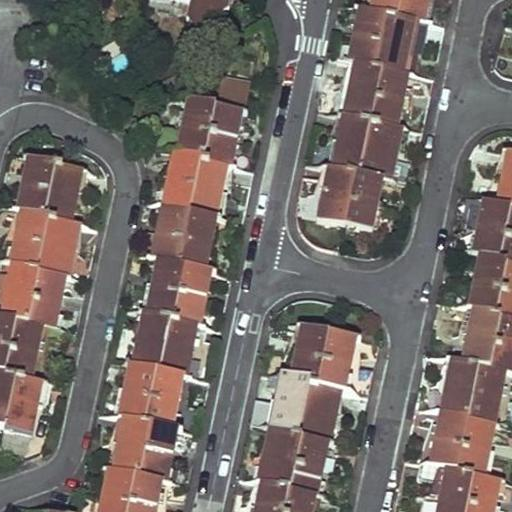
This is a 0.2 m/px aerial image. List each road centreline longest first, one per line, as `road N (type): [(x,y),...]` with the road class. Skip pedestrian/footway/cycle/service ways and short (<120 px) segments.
road 1 (residential): [(0,129),(27,114),(77,128),(116,147),(127,189),(70,449),(51,472),(0,493)]
road 2 (residential): [(260,265),(317,0)]
road 3 (residential): [(207,511),(260,265)]
road 4 (residential): [(367,511),(412,296)]
road 5 (residential): [(412,296),(456,98)]
road 6 (residential): [(260,265),(412,296)]
